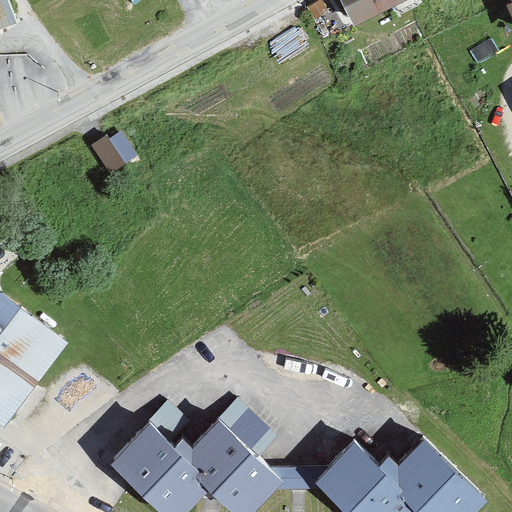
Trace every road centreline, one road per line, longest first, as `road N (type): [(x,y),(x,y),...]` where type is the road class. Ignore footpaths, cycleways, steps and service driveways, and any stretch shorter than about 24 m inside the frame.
road 1 (unknown): [(44,511),(84,443),(184,369),(310,379),(387,425)]
road 2 (residential): [(0,149),(275,0)]
